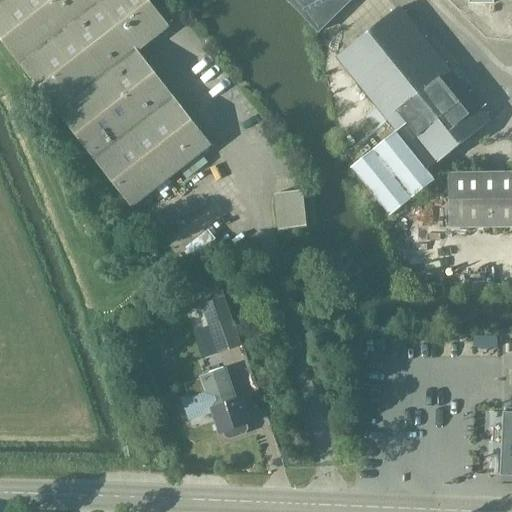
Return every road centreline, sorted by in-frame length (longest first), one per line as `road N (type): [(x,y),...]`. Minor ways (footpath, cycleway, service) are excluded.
road 1 (unknown): [(473,511),(478,379),(469,365),(437,356),(403,362),(390,508)]
road 2 (tertiary): [(0,492),(291,503)]
road 3 (tertiary): [(291,503),(463,511)]
road 4 (residential): [(511,95),(495,89),(411,0)]
